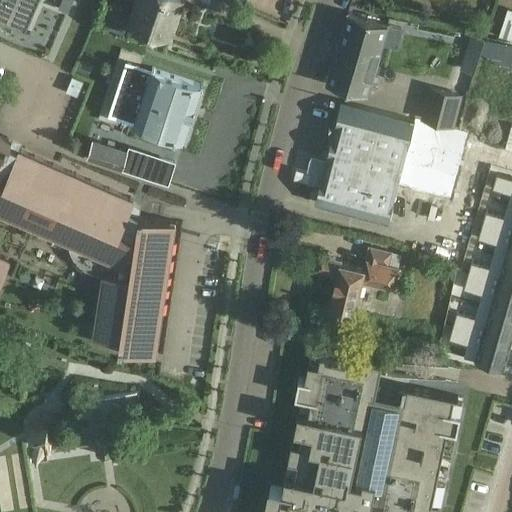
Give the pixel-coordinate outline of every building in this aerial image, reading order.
[(0,0),(0,10),(26,22),(35,0),(0,0)] [(138,0),(132,20),(151,27),(170,33),(181,0),(180,0),(138,0)] [(511,9),(507,8),(498,36),(511,40),(511,38),(511,9)] [(367,95),(380,50),(388,24),(348,12),(327,83),(367,95)] [(468,33),(466,40),(469,47),(477,49),(480,36),(468,33)] [(203,84),(184,78),(152,67),(152,69),(128,62),(111,113),(135,121),(135,122),(185,139),(203,84)] [(455,124),(462,95),(429,86),(422,115),(455,124)] [(321,204),(340,209),(387,221),(391,208),(413,214),(419,190),(415,188),(423,156),(459,166),(460,164),(463,151),(468,134),(348,102),(321,204)] [(133,198),(19,148),(19,150),(10,146),(11,143),(0,137),(0,284),(0,285),(11,261),(0,256),(0,209),(69,240),(69,244),(71,253),(79,263),(87,269),(96,273),(103,274),(94,334),(121,339),(119,347),(155,353),(176,221),(139,215),(139,216),(128,211),(133,198)] [(88,156),(121,168),(127,151),(93,139),(88,156)] [(463,151),(460,164),(469,166),(473,153),(463,151)] [(501,190),(505,175),(497,173),(492,187),(501,190)] [(511,177),(505,175),(501,190),(511,193),(508,204),(511,205),(511,177)] [(490,226),(511,232),(511,205),(508,204),(504,216),(494,213),(490,226)] [(482,224),(490,226),(494,213),(486,211),(482,224)] [(478,237),(487,240),(490,226),(482,224),(478,237)] [(493,254),(511,259),(511,232),(490,226),(487,240),(497,243),(493,254)] [(329,306),(348,311),(356,313),(363,281),(394,289),(400,266),(389,263),(392,251),(369,245),(365,259),(366,259),(365,267),(341,262),(342,259),(320,254),(316,269),(337,274),(329,306)] [(480,263),(476,276),(511,286),(511,259),(493,254),(490,266),(480,263)] [(476,276),(480,263),(471,260),(467,274),(476,276)] [(476,276),(467,274),(464,287),(472,290),(476,276)] [(479,304),(511,313),(511,286),(476,276),(472,290),(482,292),(479,304)] [(511,339),(511,313),(479,304),(475,315),(465,313),(462,326),(511,341),(511,339)] [(457,310),(453,324),(462,326),(465,313),(457,310)] [(462,326),(453,324),(449,337),(458,339),(462,326)] [(468,342),(464,355),(504,367),(511,341),(462,326),(458,339),(468,342)] [(435,511),(438,503),(431,501),(446,427),(457,430),(460,413),(450,411),(454,395),(409,385),(406,399),(375,392),(381,361),(323,349),(319,365),(309,362),(306,379),(300,378),(296,394),(311,397),(308,413),(299,411),(296,427),(306,429),(302,444),(293,442),(289,458),(299,460),(295,477),(285,475),(282,489),(271,487),(266,511),(435,511)] [(84,412),(83,401),(72,403),(74,412),(74,414),(84,412)] [(47,422),(31,425),(34,443),(49,441),(50,451),(52,451),(47,422)] [(97,440),(99,454),(115,452),(113,437),(97,439),(97,440)]
